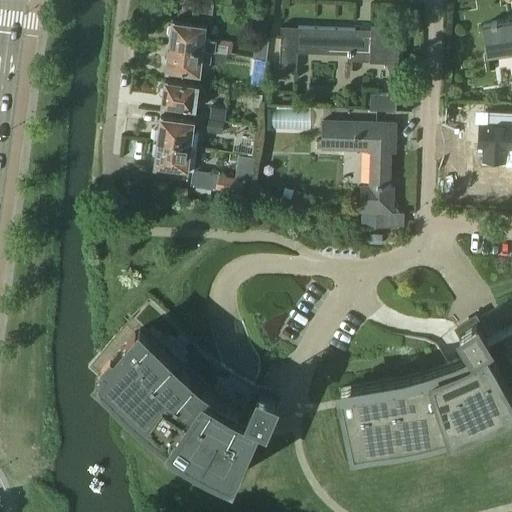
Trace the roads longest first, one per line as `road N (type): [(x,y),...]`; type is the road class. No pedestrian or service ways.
road 1 (residential): [(425,222),(434,0)]
road 2 (residential): [(299,376),(348,283),(413,255),(425,222)]
road 3 (residential): [(122,0),(107,180)]
